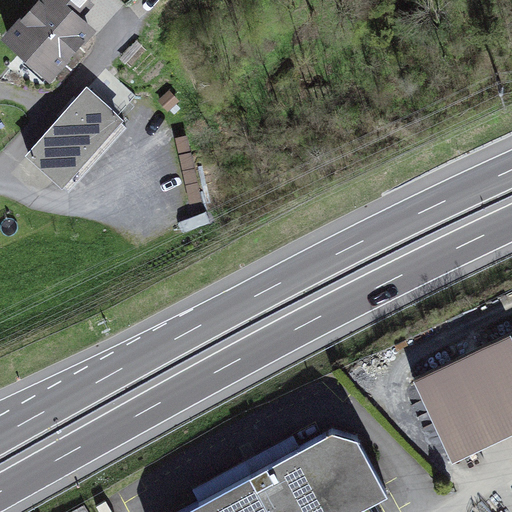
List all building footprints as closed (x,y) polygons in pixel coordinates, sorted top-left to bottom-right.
[(42,0),(9,38),(30,57),(34,52),(54,70),(90,30),(73,15),(86,0),(42,0)] [(87,91),(29,156),(69,192),(127,127),(87,91)] [(190,136),(180,138),(187,186),(197,184),(190,136)] [(511,333),(415,380),(453,461),(511,432),(511,333)] [(351,511),(387,493),(357,437),(331,429),(180,511),(351,511)]
